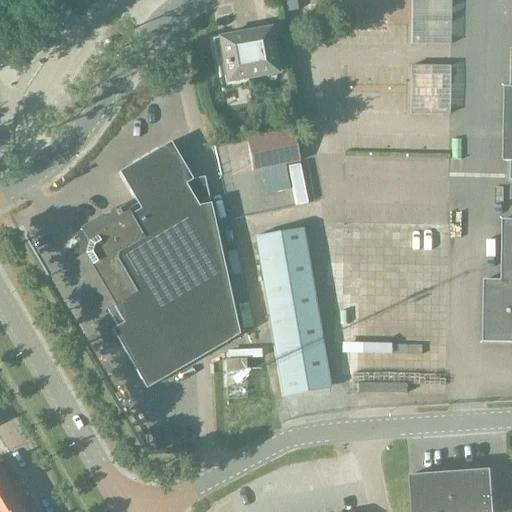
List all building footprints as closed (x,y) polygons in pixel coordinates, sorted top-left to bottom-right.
[(448,0),(412,0),(412,44),(448,44),(448,0)] [(250,87),(249,78),(276,73),(268,32),(241,37),(240,36),(212,41),(222,93),(250,87)] [(411,67),(411,116),(447,116),(448,67),(411,67)] [(484,281),(483,344),(511,344),(511,88),(505,88),(504,88),(504,89),(504,90),(502,161),(510,161),(509,180),(511,180),(511,220),(502,221),(501,281),(484,281)] [(294,132),(245,142),(252,173),(300,163),(294,132)] [(126,210),(124,207),(116,212),(114,209),(79,230),(87,243),(84,255),(71,262),(101,314),(106,311),(116,327),(111,330),(142,384),(235,330),(210,205),(199,207),(198,208),(185,185),(192,181),(170,143),(118,174),(136,205),(126,210)] [(318,177),(317,220),(443,224),(444,175),(428,175),(428,163),(401,162),(402,152),(373,151),(372,159),(341,158),(340,178),(318,177)] [(295,207),(306,204),(298,166),(287,168),(295,207)] [(301,230),(254,238),(281,395),(328,387),(301,230)] [(366,336),(366,347),(387,347),(387,357),(415,357),(416,337),(366,336)] [(245,361),(225,362),(226,374),(246,373),(245,361)] [(301,473),(325,470),(323,454),(299,457),(301,473)] [(493,511),(491,471),(409,476),(411,511),(493,511)] [(0,491),(8,487),(0,474),(0,491)] [(0,511),(13,511),(21,508),(8,487),(0,491),(0,511)]
